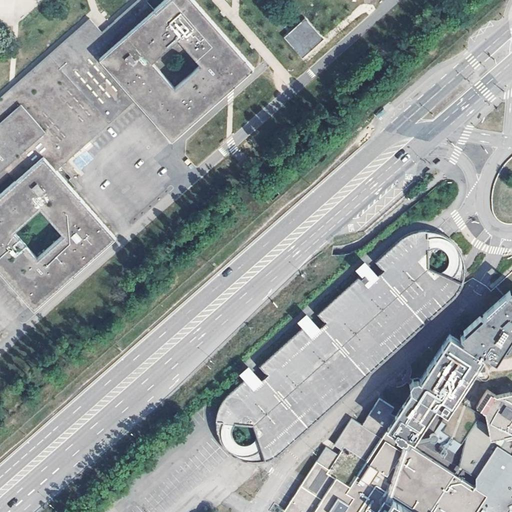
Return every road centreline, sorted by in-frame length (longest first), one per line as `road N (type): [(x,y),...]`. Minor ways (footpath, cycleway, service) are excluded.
road 1 (secondary): [(511,32),(0,477)]
road 2 (secondary): [(2,511),(511,65)]
road 3 (unknown): [(132,233),(92,182),(95,165),(141,131),(188,184)]
